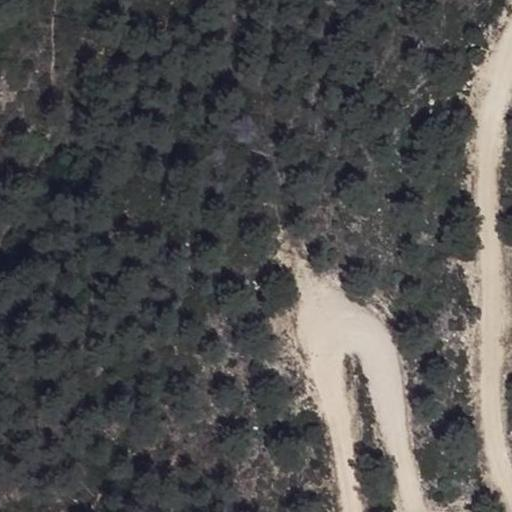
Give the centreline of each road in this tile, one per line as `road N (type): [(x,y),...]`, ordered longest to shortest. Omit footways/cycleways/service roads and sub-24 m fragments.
road 1 (track): [(350,511),(327,352),(333,312),(362,309),(380,345),(420,511)]
road 2 (track): [(511,484),(499,463),(482,375),(493,93),(511,52)]
